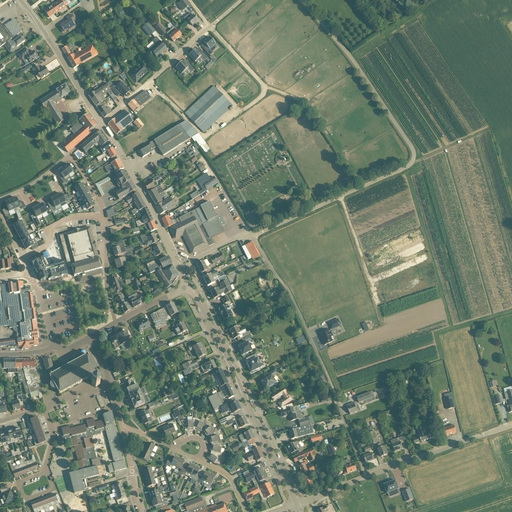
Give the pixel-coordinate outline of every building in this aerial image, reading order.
[(56,0),(58,2),(53,5),(58,13),(66,8),(65,6),(67,4),(64,0),(56,0)] [(190,5),(185,0),(182,0),(179,3),(184,10),(190,5)] [(58,13),(53,5),(50,7),(50,8),(45,12),(49,18),(55,14),(56,14),(58,13)] [(187,21),(192,26),(198,21),(194,17),(193,16),(190,13),(187,16),(187,15),(183,19),(186,22),(187,21)] [(64,32),(69,29),(71,31),(76,27),(72,22),(74,20),(71,15),(66,18),(68,21),(60,26),(62,29),(61,30),(63,33),(64,32)] [(0,47),(4,45),(10,40),(12,39),(11,39),(21,32),(13,20),(3,28),(0,23),(0,47)] [(155,32),(148,23),(143,27),(150,36),(155,32)] [(156,27),(155,28),(162,36),(166,33),(159,25),(158,25),(157,23),(155,26),(156,27)] [(176,40),(181,35),(177,30),(174,27),(171,30),(166,34),(169,37),(173,42),(176,40)] [(10,40),(4,45),(10,53),(17,48),(17,47),(24,42),(20,36),(12,42),(10,40)] [(205,39),(206,40),(203,43),(207,47),(204,49),(210,56),(213,53),(210,49),(215,44),(209,37),(209,38),(208,37),(205,39)] [(166,49),(156,38),(152,41),(156,45),(148,52),(152,55),(153,54),(156,57),(166,49)] [(72,56),(67,58),(73,69),(79,66),(78,65),(97,54),(92,45),(75,55),(74,54),(72,56)] [(66,47),(62,49),(67,58),(72,56),(71,54),(66,47)] [(38,58),(34,52),(30,54),(27,49),(18,55),(22,61),(23,60),(26,65),(30,63),(38,58)] [(189,55),(195,62),(201,57),(205,61),(208,58),(203,53),(201,55),(196,49),(193,51),(190,53),(190,54),(189,55)] [(176,67),(181,74),(188,69),(191,73),(194,70),(190,65),(187,67),(183,61),(176,67)] [(25,72),(35,66),(33,63),(23,70),(25,72)] [(129,76),(136,83),(148,72),(141,65),(134,72),(134,71),(129,76)] [(36,72),(41,79),(49,74),(45,67),(41,70),(37,66),(32,69),(34,73),(36,72)] [(116,84),(111,89),(118,96),(117,95),(119,93),(119,94),(120,94),(123,97),(130,91),(122,83),(118,86),(116,84)] [(88,96),(93,102),(103,96),(107,92),(110,96),(113,94),(106,84),(95,92),(95,91),(88,96)] [(57,91),(40,102),(45,109),(47,108),(58,125),(65,120),(54,103),(56,101),(57,103),(61,100),(60,99),(64,97),(65,98),(68,96),(67,95),(70,93),(65,85),(61,88),(56,91),(57,91)] [(214,86),(185,114),(203,133),(232,106),(214,86)] [(144,91),(128,105),(134,112),(151,98),(144,91)] [(95,106),(98,110),(103,106),(101,103),(105,99),(103,96),(93,102),(95,106)] [(103,106),(98,110),(104,118),(112,112),(109,108),(106,110),(103,106)] [(129,125),(133,121),(125,111),(108,124),(116,135),(123,130),(129,125)] [(90,130),(97,125),(88,114),(84,117),(76,123),(77,124),(70,130),(74,135),(61,146),(68,153),(92,132),(90,130)] [(138,118),(133,122),(139,129),(144,125),(138,118)] [(154,141),(163,156),(190,139),(198,134),(186,121),(154,141)] [(93,136),(80,147),(85,153),(91,149),(98,143),(101,147),(103,145),(109,141),(101,131),(93,136)] [(154,141),(138,151),(142,158),(151,153),(152,155),(155,153),(153,150),(157,147),(154,141)] [(101,147),(96,151),(98,153),(100,151),(99,150),(100,149),(103,154),(112,148),(109,142),(104,146),(103,145),(101,147)] [(188,149),(186,150),(191,158),(195,155),(191,149),(190,147),(188,149)] [(103,154),(96,158),(99,163),(105,160),(103,157),(106,156),(106,157),(109,155),(111,159),(116,155),(112,148),(103,154)] [(110,164),(111,164),(105,168),(108,174),(114,170),(116,173),(124,169),(119,159),(110,164)] [(67,164),(63,168),(69,175),(73,172),(67,164)] [(63,168),(58,172),(62,177),(60,179),(63,183),(66,181),(65,181),(70,177),(69,175),(63,168)] [(125,171),(116,177),(117,178),(115,179),(119,185),(120,185),(121,187),(122,186),(123,187),(131,182),(125,171)] [(109,177),(95,185),(102,196),(104,195),(100,186),(110,180),(109,177)] [(144,185),(148,192),(152,189),(155,188),(154,188),(157,186),(155,182),(160,179),(158,177),(144,185)] [(214,177),(203,184),(207,191),(218,184),(214,177)] [(131,182),(115,192),(119,200),(136,190),(131,182)] [(77,186),(75,188),(77,192),(85,188),(83,184),(81,185),(81,184),(77,186)] [(85,188),(77,192),(80,197),(88,192),(85,188)] [(148,193),(152,200),(163,193),(161,189),(157,192),(155,189),(148,193)] [(190,195),(192,199),(200,195),(197,191),(190,195)] [(88,192),(80,197),(82,201),(90,197),(88,192)] [(126,200),(128,204),(133,201),(134,203),(141,198),(138,193),(126,200)] [(163,193),(152,200),(155,205),(162,201),(160,199),(165,196),(163,193)] [(61,194),(56,197),(62,207),(67,205),(70,203),(67,198),(64,200),(63,197),(61,194)] [(54,205),(50,207),(50,208),(52,212),(62,207),(56,197),(55,197),(52,199),(51,200),(54,205)] [(90,197),(82,201),(85,205),(92,201),(90,197)] [(16,198),(11,200),(15,212),(16,213),(18,219),(22,217),(19,211),(26,208),(23,202),(19,204),(16,198)] [(137,208),(131,212),(133,216),(137,214),(136,213),(138,212),(146,207),(141,198),(134,203),(137,208)] [(170,198),(155,207),(160,215),(169,209),(168,208),(173,204),(170,198)] [(7,208),(2,211),(5,216),(10,214),(10,216),(16,213),(15,212),(11,200),(5,203),(7,208)] [(92,201),(85,205),(87,210),(93,207),(93,206),(95,205),(92,201)] [(216,218),(209,202),(200,207),(201,208),(179,218),(181,223),(171,228),(175,238),(183,234),(192,253),(208,246),(208,247),(214,244),(211,238),(224,231),(221,226),(216,218)] [(43,204),(37,206),(42,215),(47,212),(43,204)] [(37,206),(32,209),(36,218),(42,215),(37,206)] [(136,222),(138,227),(153,221),(153,220),(146,207),(138,212),(142,220),(136,222)] [(111,208),(106,211),(108,218),(111,218),(115,215),(111,208)] [(162,219),(162,220),(166,228),(172,226),(172,227),(176,225),(175,224),(178,223),(176,220),(174,221),(173,218),(170,220),(168,216),(162,219)] [(18,223),(13,226),(16,231),(24,226),(21,221),(23,220),(22,217),(18,219),(17,220),(18,223)] [(153,222),(144,226),(145,229),(146,229),(148,232),(150,232),(156,230),(157,230),(153,222)] [(24,226),(16,231),(18,236),(26,231),(24,226)] [(73,233),(59,236),(68,269),(72,268),(74,277),(78,276),(79,281),(80,280),(80,282),(83,281),(86,280),(84,274),(102,269),(99,258),(98,259),(96,249),(96,248),(95,242),(94,242),(91,233),(90,228),(85,229),(80,230),(80,229),(78,230),(73,232),(73,233)] [(26,231),(18,236),(21,240),(29,236),(26,231)] [(154,234),(143,239),(147,247),(157,241),(154,234)] [(21,240),(23,245),(31,241),(29,236),(21,240)] [(31,241),(23,245),(26,250),(31,247),(34,246),(31,241)] [(253,242),(245,246),(253,261),(260,257),(253,242)] [(114,245),(115,249),(113,249),(115,256),(121,255),(121,256),(132,253),(131,250),(126,251),(124,244),(118,245),(118,244),(114,245)] [(153,252),(155,257),(163,253),(159,246),(154,248),(155,251),(153,252)] [(132,253),(121,256),(122,259),(115,261),(117,269),(126,266),(126,265),(129,264),(128,261),(134,259),(132,253)] [(42,255),(41,254),(31,259),(32,260),(30,261),(33,267),(35,266),(36,268),(35,269),(38,275),(39,274),(41,281),(48,279),(48,281),(68,275),(64,261),(57,263),(60,262),(60,264),(61,264),(61,265),(48,269),(43,261),(45,260),(45,261),(46,261),(42,254),(42,255)] [(211,259),(213,264),(224,259),(222,254),(211,259)] [(146,264),(150,274),(155,271),(162,268),(162,269),(172,265),(168,257),(154,264),(153,260),(146,264)] [(7,261),(4,261),(6,270),(11,269),(10,265),(13,264),(12,258),(6,258),(7,261)] [(196,265),(201,274),(208,270),(206,267),(210,265),(207,260),(203,261),(196,265)] [(160,270),(156,273),(158,276),(167,289),(172,285),(177,278),(177,275),(172,266),(167,269),(164,271),(162,272),(160,270)] [(219,282),(226,279),(224,274),(223,273),(218,275),(216,271),(203,278),(208,287),(212,284),(215,283),(214,281),(218,279),(219,282)] [(116,274),(112,275),(112,280),(114,279),(114,280),(111,282),(114,291),(115,290),(116,290),(117,292),(122,290),(119,281),(121,280),(120,278),(118,278),(117,278),(116,274)] [(221,288),(219,289),(218,288),(210,292),(214,299),(222,295),(224,294),(225,295),(233,291),(228,281),(220,285),(221,288)] [(17,339),(0,341),(1,347),(8,346),(9,347),(12,347),(12,348),(15,347),(15,348),(18,347),(18,348),(21,347),(22,350),(30,349),(30,347),(39,346),(36,325),(37,325),(35,309),(34,310),(33,305),(34,305),(35,303),(34,298),(34,297),(33,297),(32,292),(29,292),(28,287),(24,287),(23,282),(0,285),(0,298),(1,303),(0,303),(0,306),(3,305),(6,326),(9,326),(10,328),(13,328),(14,330),(17,332),(17,339)] [(121,306),(120,306),(124,313),(131,310),(127,302),(125,303),(123,299),(125,298),(123,295),(121,296),(121,295),(116,298),(121,306)] [(134,295),(128,298),(134,308),(142,304),(138,297),(136,298),(134,295)] [(167,309),(163,312),(166,317),(170,315),(171,317),(178,313),(173,303),(166,307),(167,309)] [(233,316),(227,305),(219,309),(224,320),(233,316)] [(166,317),(163,312),(161,312),(160,311),(150,315),(154,322),(153,322),(154,323),(155,326),(154,326),(156,330),(166,325),(164,322),(167,320),(166,317)] [(136,325),(140,332),(150,327),(146,319),(140,322),(140,323),(136,325)] [(322,339),(325,345),(333,342),(331,337),(333,336),(331,333),(336,331),(335,328),(341,326),(338,319),(329,323),(332,329),(330,330),(322,333),(324,338),(322,339)] [(176,324),(173,326),(177,335),(187,331),(183,323),(177,326),(176,324)] [(229,330),(234,339),(237,338),(238,340),(249,335),(251,334),(249,329),(245,331),(244,329),(240,331),(237,326),(229,330)] [(108,335),(115,349),(126,343),(127,345),(130,343),(129,341),(130,340),(126,332),(122,334),(120,329),(108,335)] [(303,336),(296,340),(298,345),(306,341),(303,336)] [(240,346),(239,347),(243,355),(252,351),(248,342),(246,343),(245,341),(239,343),(240,346)] [(188,347),(190,351),(194,349),(198,358),(206,355),(200,344),(194,347),(193,345),(188,347)] [(252,361),(247,363),(251,372),(252,372),(252,373),(256,371),(256,370),(264,366),(262,361),(260,362),(256,354),(251,356),(250,357),(252,361)] [(53,369),(48,370),(50,374),(50,375),(49,376),(52,381),(51,382),(51,383),(50,383),(50,384),(50,385),(50,386),(50,387),(51,387),(51,388),(52,388),(52,389),(53,389),(54,389),(55,389),(56,388),(59,394),(91,377),(92,378),(91,378),(90,378),(90,379),(90,380),(91,380),(91,381),(91,385),(95,387),(100,385),(100,380),(96,377),(95,378),(94,375),(97,373),(97,372),(88,355),(87,355),(55,373),(53,369)] [(46,371),(48,370),(53,369),(50,358),(43,360),(46,371)] [(22,360),(23,369),(34,368),(34,359),(22,360)] [(8,373),(17,373),(17,368),(15,368),(15,360),(3,360),(0,360),(0,368),(8,369),(8,373)] [(15,360),(15,368),(17,368),(18,373),(17,373),(19,384),(23,383),(26,395),(30,394),(27,383),(26,380),(25,375),(23,369),(22,360),(15,360)] [(184,370),(185,370),(198,364),(196,360),(193,362),(192,360),(182,365),(184,370)] [(204,374),(216,368),(213,361),(207,364),(201,367),(204,374)] [(198,364),(185,370),(184,370),(183,371),(185,375),(191,372),(191,371),(200,368),(198,364)] [(34,368),(23,369),(25,375),(26,380),(27,383),(30,394),(31,398),(39,396),(39,399),(43,398),(36,368),(34,368)] [(217,380),(224,376),(221,369),(210,375),(211,377),(215,375),(217,380)] [(269,376),(266,378),(267,379),(261,382),(266,389),(270,387),(273,385),(274,386),(276,386),(277,386),(278,385),(278,384),(278,383),(277,381),(276,381),(275,380),(274,381),(273,379),(274,379),(272,377),(271,376),(273,375),(273,376),(277,374),(275,371),(268,375),(269,376)] [(218,386),(221,392),(222,391),(230,387),(224,376),(217,380),(214,381),(217,387),(218,386)] [(131,380),(124,383),(129,394),(139,390),(137,385),(135,386),(133,381),(132,381),(131,380)] [(221,392),(208,398),(214,410),(217,408),(223,406),(220,399),(223,397),(224,398),(227,396),(229,399),(234,396),(230,387),(222,391),(221,392)] [(284,399),(278,403),(281,408),(292,400),(289,396),(288,396),(283,389),(280,391),(270,397),(273,401),(274,401),(274,400),(282,395),(284,399)] [(139,390),(129,394),(134,409),(145,404),(149,402),(146,396),(144,397),(143,394),(143,393),(141,394),(139,390)] [(357,397),(359,403),(372,398),(370,393),(357,397)] [(11,403),(14,411),(21,409),(20,406),(23,405),(21,396),(17,397),(18,401),(11,403)] [(453,397),(444,399),(447,410),(455,408),(453,397)] [(232,409),(234,413),(240,409),(239,406),(237,402),(229,406),(226,407),(227,410),(228,410),(232,408),(232,409)] [(226,407),(229,406),(228,403),(221,407),(221,408),(220,408),(223,414),(228,412),(228,410),(227,410),(226,407)] [(347,406),(350,414),(358,411),(354,403),(347,406)] [(280,412),(282,417),(288,415),(290,421),(295,420),(298,419),(296,412),(300,411),(298,406),(294,407),(291,408),(287,409),(287,410),(280,412)] [(174,414),(172,415),(173,418),(180,416),(178,408),(173,410),(174,414)] [(139,414),(141,419),(142,419),(144,424),(152,421),(147,411),(139,414)] [(102,421),(95,422),(93,418),(93,419),(86,421),(86,420),(87,425),(85,426),(84,424),(84,425),(70,429),(69,426),(68,426),(69,427),(62,428),(61,427),(61,428),(62,432),(64,438),(63,439),(64,441),(68,440),(70,448),(74,447),(77,461),(74,462),(76,472),(69,474),(74,494),(85,491),(88,490),(85,479),(99,476),(97,467),(100,466),(98,459),(95,460),(92,447),(94,447),(91,436),(101,434),(100,432),(106,430),(114,463),(112,464),(114,472),(126,469),(124,460),(123,461),(111,413),(103,415),(105,423),(103,423),(102,420),(101,420),(102,421)] [(230,416),(219,421),(221,425),(227,422),(232,419),(231,416),(230,416)] [(235,422),(235,423),(238,429),(248,425),(244,417),(238,420),(235,422)] [(308,417),(298,420),(300,428),(310,425),(308,417)] [(27,421),(29,428),(39,424),(37,418),(27,421)] [(188,430),(193,430),(192,418),(192,420),(182,420),(180,422),(185,432),(186,432),(185,431),(188,430)] [(196,429),(201,432),(205,421),(205,422),(195,418),(192,418),(193,430),(193,429),(196,429)] [(163,429),(166,436),(175,432),(173,427),(172,425),(177,424),(175,419),(168,422),(169,426),(163,429)] [(204,432),(207,436),(216,429),(216,428),(214,430),(208,422),(205,421),(201,432),(201,431),(204,432)] [(434,422),(428,424),(430,432),(436,430),(434,422)] [(29,428),(31,434),(41,430),(39,424),(29,428)] [(289,431),(291,439),(313,434),(311,425),(310,425),(300,428),(298,428),(289,431)] [(444,432),(446,437),(457,433),(454,425),(443,429),(444,432)] [(420,436),(413,438),(415,444),(431,438),(429,432),(425,433),(424,428),(418,430),(420,436)] [(20,429),(10,431),(13,443),(19,442),(18,440),(23,439),(20,429)] [(210,443),(216,442),(222,440),(220,440),(218,431),(216,429),(207,436),(208,436),(209,438),(210,443)] [(31,434),(33,440),(43,436),(41,430),(31,434)] [(10,431),(0,434),(3,445),(7,444),(7,445),(13,443),(10,431)] [(239,436),(241,441),(246,438),(248,441),(254,438),(250,431),(244,434),(239,436)] [(43,436),(33,440),(35,446),(46,442),(43,436)] [(393,445),(392,445),(393,447),(395,452),(403,449),(401,444),(401,442),(400,442),(399,438),(391,441),(393,445)] [(212,446),(211,451),(222,453),(220,453),(223,443),(222,440),(216,442),(210,443),(211,443),(212,446)] [(287,446),(291,454),(296,451),(298,454),(302,451),(297,442),(296,442),(294,443),(292,444),(287,446)] [(147,443),(145,448),(152,452),(155,446),(147,443)] [(378,449),(379,452),(381,457),(388,455),(385,447),(382,448),(380,444),(377,445),(379,449),(378,449)] [(333,445),(327,447),(330,454),(335,452),(333,445)] [(253,453),(246,456),(248,461),(256,458),(257,461),(263,458),(258,447),(252,450),(253,453)] [(364,449),(366,452),(363,454),(366,463),(375,460),(372,453),(369,454),(368,452),(371,451),(370,447),(364,449)] [(145,448),(142,453),(150,457),(152,452),(145,448)] [(300,465),(298,466),(302,474),(304,473),(305,474),(314,470),(312,465),(307,467),(307,466),(305,467),(304,465),(307,464),(305,460),(302,462),(301,459),(308,456),(310,462),(316,459),(314,454),(315,454),(312,449),(292,458),(295,462),(298,461),(300,465)] [(222,453),(211,451),(211,454),(210,454),(207,458),(214,463),(215,464),(218,460),(221,456),(222,453)] [(150,457),(142,453),(140,458),(147,462),(150,457)] [(32,460),(29,461),(33,471),(39,469),(33,455),(32,456),(32,460)] [(168,460),(165,466),(167,466),(165,469),(170,471),(171,469),(172,469),(173,466),(176,468),(180,459),(175,457),(172,462),(168,460)] [(23,459),(21,460),(27,473),(33,471),(29,461),(26,462),(23,459)] [(176,468),(173,473),(181,476),(182,474),(185,468),(182,467),(184,462),(180,459),(176,468)] [(354,463),(351,464),(349,459),(342,462),(344,467),(342,468),(345,474),(356,470),(354,463)] [(20,464),(17,466),(21,476),(27,473),(21,460),(20,460),(20,464)] [(261,469),(265,467),(263,463),(253,467),(255,470),(256,471),(250,474),(248,471),(243,473),(247,483),(257,478),(259,482),(258,483),(259,486),(263,484),(262,481),(266,479),(261,469)] [(21,476),(17,466),(14,467),(11,464),(9,464),(15,478),(21,476)] [(189,478),(191,475),(195,467),(190,464),(187,469),(185,468),(182,474),(189,478)] [(191,475),(190,478),(192,479),(197,481),(200,476),(197,474),(200,469),(195,467),(191,475)] [(201,485),(204,486),(210,474),(205,472),(203,477),(200,476),(197,481),(202,484),(201,485)] [(210,474),(204,486),(207,487),(208,486),(212,488),(214,489),(216,484),(213,482),(215,477),(210,474)] [(302,478),(307,489),(313,486),(308,475),(302,478)] [(394,489),(397,495),(400,493),(399,489),(396,481),(388,483),(385,484),(385,485),(384,485),(386,489),(385,489),(387,493),(394,489)] [(115,490),(116,493),(123,490),(121,483),(112,486),(113,490),(115,490)] [(264,483),(263,484),(259,486),(249,491),(243,494),(245,497),(247,502),(253,498),(252,496),(259,493),(262,500),(274,495),(270,487),(268,483),(265,485),(264,483)] [(0,485),(0,490),(2,494),(1,494),(3,499),(4,498),(6,503),(14,500),(10,490),(8,492),(7,489),(6,485),(0,485)] [(196,486),(190,497),(198,494),(199,496),(201,492),(196,486)] [(402,492),(406,502),(414,500),(410,489),(402,492)] [(123,490),(116,493),(117,496),(115,497),(117,501),(126,498),(123,490)] [(360,494),(356,496),(358,502),(364,500),(365,502),(371,500),(373,499),(375,504),(382,501),(379,492),(372,495),(370,496),(368,491),(364,493),(360,494)] [(182,493),(179,501),(189,497),(190,496),(182,493)] [(55,494),(49,497),(52,506),(56,505),(58,509),(60,508),(55,494)] [(49,497),(43,499),(47,511),(49,511),(49,508),(52,506),(49,497)] [(173,511),(172,510),(167,511),(227,511),(224,504),(217,507),(216,505),(205,509),(204,505),(205,505),(202,497),(184,503),(184,504),(179,506),(181,511),(186,510),(187,511),(184,511),(173,511)] [(161,500),(154,501),(152,502),(153,507),(161,505),(162,507),(168,505),(167,503),(166,503),(164,499),(164,498),(161,499),(161,500)] [(47,511),(43,499),(37,501),(41,511),(44,510),(45,511),(47,511)] [(37,511),(41,511),(37,501),(31,504),(33,511),(37,511)]
